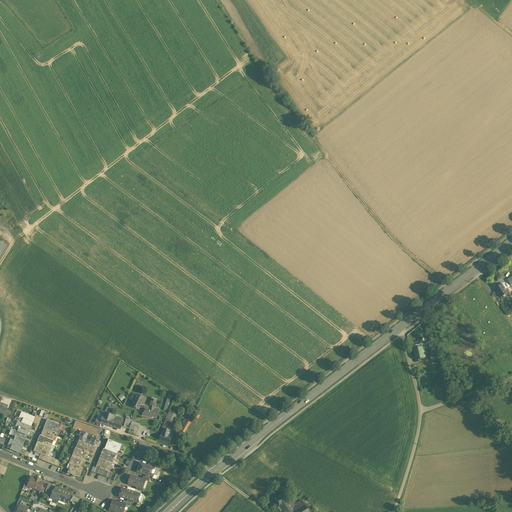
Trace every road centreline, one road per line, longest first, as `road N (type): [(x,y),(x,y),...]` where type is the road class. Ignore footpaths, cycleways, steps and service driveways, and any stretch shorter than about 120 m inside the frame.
road 1 (primary): [(181,500),(398,329)]
road 2 (unclassified): [(395,511),(420,410),(398,329)]
road 3 (residential): [(145,446),(107,498),(0,453)]
road 4 (primary): [(398,329),(511,242)]
